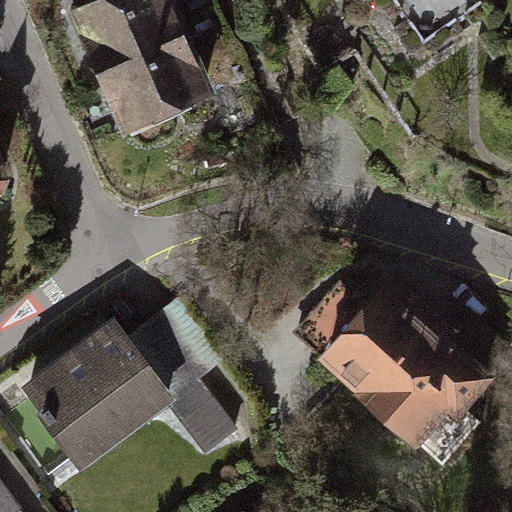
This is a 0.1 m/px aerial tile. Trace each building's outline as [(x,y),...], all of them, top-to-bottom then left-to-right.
[(222,106),(181,0),(72,0),(51,8),(104,150),(222,106)] [(0,140),(0,193),(19,185),(0,140)] [(380,265),(311,354),(430,447),(500,358),(380,265)] [(111,326),(21,400),(91,484),(178,414),(213,458),(246,431),(204,380),(224,364),(176,306),(127,346),(111,326)] [(0,511),(20,511),(0,484),(0,511)] [(259,511),(251,501),(237,511),(259,511)]
